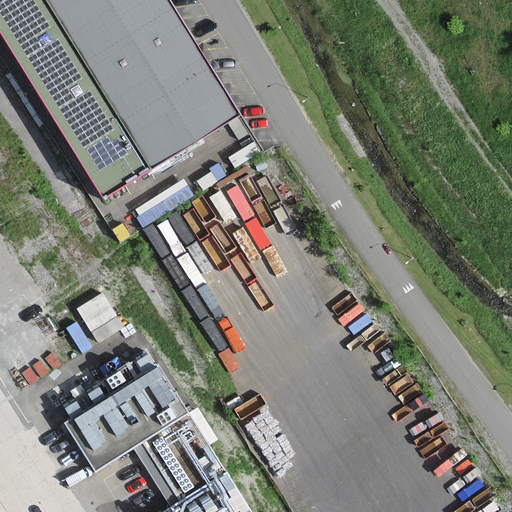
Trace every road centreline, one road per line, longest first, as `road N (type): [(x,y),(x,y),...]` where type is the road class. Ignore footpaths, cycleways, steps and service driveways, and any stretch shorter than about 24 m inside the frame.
road 1 (unclassified): [(511,427),(406,292),(216,0)]
road 2 (unknown): [(282,318),(341,442),(355,511)]
